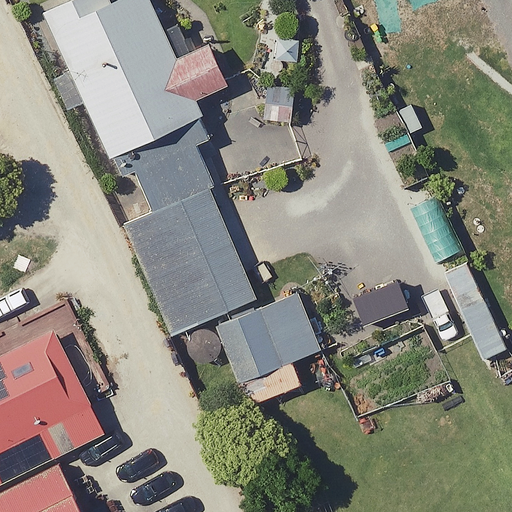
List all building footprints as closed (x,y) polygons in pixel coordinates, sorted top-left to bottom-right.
[(204,144),(188,105),(230,87),(213,45),(171,64),(145,0),(114,0),(109,2),(108,0),(72,0),(44,12),(132,227),(125,230),(168,336),(252,302),(190,150),(204,144)] [(489,106),(467,51),(409,74),(432,129),(489,106)] [(511,325),(511,294),(494,303),(505,328),(511,325)] [(315,353),(292,299),(215,332),(238,386),(315,353)] [(109,437),(59,338),(0,367),(0,511),(74,511),(51,466),(109,437)]
